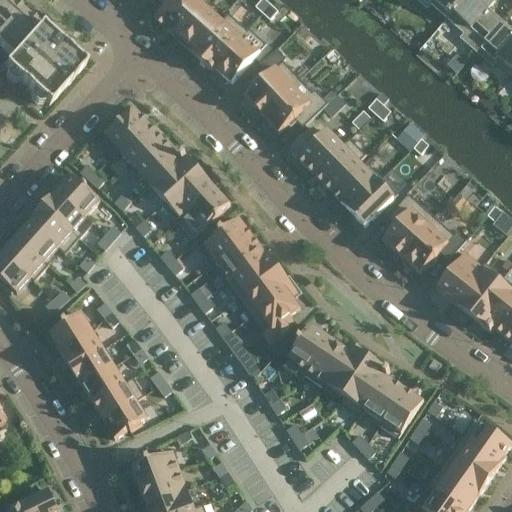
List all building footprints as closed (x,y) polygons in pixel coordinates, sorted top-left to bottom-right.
[(0,36),(23,11),(10,0),(5,0),(0,5),(0,36)] [(171,37),(204,0),(203,0),(156,0),(156,1),(165,8),(154,21),(171,37)] [(194,57),(230,17),(228,16),(222,23),(201,5),(205,1),(204,0),(171,37),(172,37),(175,35),(190,48),(187,51),(194,57)] [(416,0),(427,9),(431,5),(447,20),(465,0),(416,0)] [(465,0),(447,20),(464,35),(460,39),(476,53),(503,24),(488,11),(496,3),(491,0),(465,0)] [(263,16),(271,7),(263,1),(255,9),(263,16)] [(278,14),(271,7),(263,16),(270,23),(278,14)] [(0,49),(9,57),(38,25),(23,11),(0,36),(0,49)] [(211,72),(247,32),(230,17),(194,57),(211,72)] [(511,32),(503,24),(476,53),(492,68),(496,63),(511,77),(511,32)] [(23,86),(60,45),(38,25),(9,57),(12,59),(4,68),(23,86)] [(232,86),(267,47),(248,31),(247,32),(211,72),(212,73),(215,71),(232,86)] [(63,42),(60,45),(23,86),(48,108),(85,67),(75,58),(78,55),(63,42)] [(327,55),(320,48),(312,57),(319,64),(327,55)] [(293,88),(300,82),(283,64),(286,61),(277,52),(260,68),(269,77),(245,99),(262,118),(293,88)] [(335,61),(327,55),(319,64),(327,70),(335,61)] [(312,95),(300,82),(293,88),(262,118),(279,136),(294,121),(303,130),(328,106),(315,92),(312,95)] [(376,117),(384,109),(376,102),(368,111),(376,117)] [(383,124),(391,115),(384,109),(376,117),(383,124)] [(112,160),(149,126),(134,110),(97,143),(112,160)] [(135,171),(165,143),(149,126),(112,160),(113,161),(120,154),(135,171)] [(313,177),(343,148),(328,132),(321,138),(313,130),(290,153),(312,176),(313,177)] [(413,151),(421,142),(414,136),(406,145),(413,151)] [(334,198),(367,165),(363,161),(367,158),(350,141),(343,148),(313,177),(334,198)] [(429,149),(421,142),(413,151),(421,158),(429,149)] [(180,160),(180,159),(165,143),(135,171),(150,187),(180,160)] [(165,204),(200,173),(184,156),(180,159),(180,160),(150,187),(165,204)] [(349,214),(383,181),(369,167),(367,165),(334,198),(349,214)] [(96,176),(87,168),(80,175),(89,183),(96,176)] [(177,224),(215,190),(200,173),(165,204),(180,220),(177,224)] [(105,184),(96,176),(89,183),(98,191),(105,184)] [(470,183),(463,176),(455,185),(462,192),(470,183)] [(63,187),(57,193),(86,219),(87,219),(100,204),(95,199),(96,198),(85,188),(84,189),(73,179),(64,188),(63,187)] [(398,197),(383,181),(349,214),(365,230),(398,197)] [(478,190),(470,183),(462,192),(470,199),(478,190)] [(230,207),(215,190),(177,224),(193,241),(211,224),(212,226),(220,219),(219,217),(230,207)] [(94,225),(87,219),(86,219),(57,193),(43,209),(80,241),(94,225)] [(383,244),(401,260),(436,221),(408,196),(388,219),(397,228),(383,244)] [(130,206),(121,198),(115,206),(123,214),(130,206)] [(80,241),(43,209),(30,224),(66,256),(71,251),(80,241)] [(495,209),(487,218),(496,225),(503,216),(495,209)] [(144,224),(136,214),(129,221),(136,230),(144,224)] [(213,268),(253,239),(239,221),(223,233),(222,231),(213,238),(214,240),(200,250),(213,268)] [(466,244),(457,235),(455,238),(436,221),(401,260),(405,264),(402,267),(411,275),(414,272),(420,277),(434,261),(440,254),(449,262),(466,244)] [(66,256),(30,224),(16,239),(45,265),(46,264),(58,251),(65,257),(66,256)] [(136,230),(144,239),(152,233),(144,224),(136,230)] [(121,235),(114,228),(106,237),(113,244),(121,235)] [(113,244),(106,237),(98,246),(105,253),(113,244)] [(45,265),(16,239),(3,254),(32,280),(31,281),(34,284),(49,268),(46,264),(45,265)] [(265,256),(253,239),(213,268),(217,273),(226,285),(226,286),(265,256)] [(176,262),(168,253),(160,259),(168,269),(176,262)] [(32,280),(3,254),(0,257),(0,280),(5,286),(3,289),(12,297),(14,294),(17,296),(31,281),(32,280)] [(238,303),(280,272),(267,254),(265,256),(226,286),(226,285),(225,285),(238,303)] [(453,305),(482,269),(465,255),(436,292),(453,305)] [(95,266),(87,259),(80,269),(87,275),(95,266)] [(183,272),(176,262),(168,269),(176,278),(183,272)] [(472,320),(503,280),(485,265),(482,269),(453,305),(472,320)] [(292,288),(280,272),(238,303),(250,320),(292,288)] [(86,287),(79,279),(70,287),(77,295),(86,287)] [(489,334),(511,305),(511,286),(503,280),(472,320),(489,334)] [(298,296),(292,288),(250,320),(254,325),(263,336),(262,337),(270,348),(297,329),(289,319),(300,311),(292,300),(298,296)] [(206,300),(199,291),(191,297),(198,306),(206,300)] [(70,301),(64,293),(55,301),(62,309),(70,301)] [(213,310),(206,300),(198,306),(205,316),(213,310)] [(46,309),(53,317),(62,309),(55,301),(46,309)] [(113,315),(105,305),(97,312),(105,321),(113,315)] [(511,344),(511,342),(511,305),(489,334),(490,335),(494,330),(501,336),(511,344)] [(105,321),(112,330),(120,324),(113,315),(105,321)] [(93,333),(82,316),(75,320),(74,318),(62,326),(63,327),(50,336),(57,347),(56,347),(60,354),(93,333)] [(231,334),(224,325),(216,330),(223,340),(231,334)] [(304,378),(330,340),(310,327),(301,341),(300,340),(294,349),(296,350),(283,369),(302,382),(305,378),(304,378)] [(70,371),(103,351),(93,333),(60,354),(70,371)] [(238,344),(231,334),(223,340),(230,350),(238,344)] [(348,352),(347,352),(330,340),(304,378),(305,378),(322,390),(348,352)] [(141,351),(134,341),(126,347),(133,357),(141,351)] [(342,403),(370,360),(360,354),(362,352),(352,345),(347,352),(348,352),(322,390),(341,402),(342,403)] [(81,389),(114,368),(103,351),(70,371),(81,389)] [(133,357),(140,366),(149,361),(141,351),(133,357)] [(363,412),(389,373),(370,360),(342,403),(341,402),(338,406),(359,420),(364,412),(363,412)] [(125,385),(114,368),(81,389),(93,407),(126,386),(125,385)] [(382,424),(405,391),(387,379),(390,374),(389,373),(363,412),(364,412),(382,424)] [(166,384),(159,374),(150,380),(158,390),(166,384)] [(136,403),(137,404),(145,399),(133,380),(125,385),(126,386),(93,407),(103,424),(136,403)] [(158,390),(165,399),(173,394),(166,384),(158,390)] [(401,437),(424,403),(405,391),(382,424),(379,428),(398,441),(401,437)] [(279,402),(272,392),(264,397),(270,407),(279,402)] [(285,412),(279,402),(270,407),(277,417),(285,412)] [(148,421),(137,404),(136,403),(103,424),(115,442),(129,433),(131,435),(142,427),(141,425),(148,421)] [(428,414),(436,419),(443,409),(434,404),(428,414)] [(511,446),(474,420),(462,438),(502,466),(507,459),(505,458),(505,457),(511,447),(511,446)] [(425,436),(431,427),(423,421),(416,431),(425,436)] [(302,437),(295,427),(287,432),(293,442),(302,437)] [(418,446),(425,436),(416,431),(410,441),(418,446)] [(308,447),(302,437),(293,442),(300,453),(308,447)] [(368,446),(360,437),(352,444),(360,453),(368,446)] [(502,466),(462,438),(450,455),(490,483),(502,466)] [(376,455),(368,446),(360,453),(368,462),(376,455)] [(208,463),(217,458),(210,447),(202,453),(208,463)] [(180,473),(173,453),(158,459),(158,457),(145,462),(145,464),(131,469),(138,488),(180,473)] [(402,470),(409,460),(401,455),(394,465),(402,470)] [(478,499),(490,483),(450,455),(439,471),(478,499)] [(228,475),(222,465),(213,470),(220,480),(228,475)] [(395,480),(402,470),(394,465),(387,475),(395,480)] [(469,511),(478,499),(439,471),(426,489),(434,494),(435,493),(462,511),(469,511)] [(146,507),(187,492),(180,473),(138,488),(146,507)] [(235,485),(228,475),(220,480),(226,490),(235,485)] [(49,492),(35,499),(32,497),(25,500),(24,504),(7,511),(6,511),(62,511),(59,503),(55,505),(49,492)] [(194,511),(187,492),(146,507),(147,511),(193,511),(195,511),(194,511)] [(462,511),(435,493),(434,494),(422,511),(424,511),(462,511)] [(376,510),(385,502),(378,494),(369,503),(376,510)] [(360,511),(361,511),(373,511),(376,510),(369,503),(360,511)]
